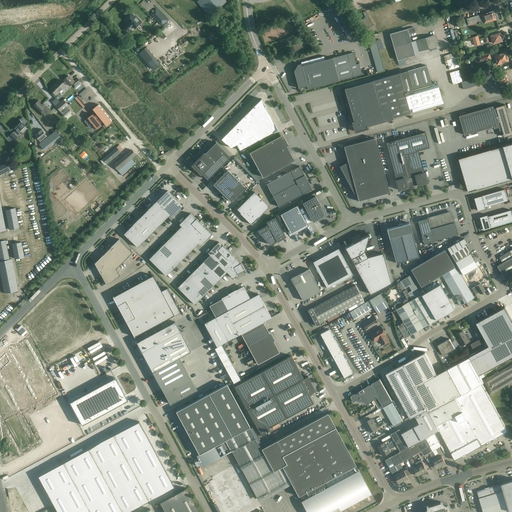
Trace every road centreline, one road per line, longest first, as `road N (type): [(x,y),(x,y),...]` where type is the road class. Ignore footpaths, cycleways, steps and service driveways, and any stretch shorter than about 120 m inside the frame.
road 1 (residential): [(71,262),(190,478)]
road 2 (residential): [(348,222),(458,194),(503,290)]
road 3 (unclassified): [(334,395),(503,290)]
road 4 (residential): [(348,222),(266,66)]
road 5 (residential): [(161,171),(61,49)]
road 6 (residential): [(334,395),(264,268)]
road 7 (residential): [(264,268),(167,165)]
road 8 (residential): [(266,66),(167,165)]
road 9 (residential): [(161,171),(71,262)]
road 10 (unknown): [(143,257),(172,286),(229,226)]
road 11 (unknown): [(156,416),(206,387),(189,324)]
road 12 (unclassified): [(392,501),(334,395)]
